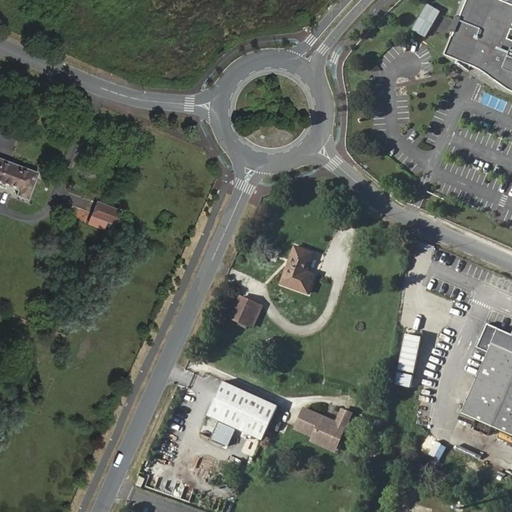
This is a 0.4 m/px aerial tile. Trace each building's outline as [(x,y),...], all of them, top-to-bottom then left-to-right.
[(511,7),(494,0),(469,0),(447,57),(479,70),(484,72),(491,77),(503,87),(511,93),(511,7)] [(498,100),(496,109),(503,111),(506,102),(498,100)] [(0,159),(0,158),(1,157),(0,156),(0,181),(7,184),(19,189),(18,193),(27,196),(37,171),(11,161),(10,164),(0,159)] [(98,200),(93,213),(114,221),(120,208),(98,200)] [(295,245),(281,281),(308,291),(315,273),(306,270),(313,251),(295,245)] [(247,323),(256,302),(240,295),(231,316),(247,323)] [(262,304),(256,302),(247,323),(253,325),(262,304)] [(479,320),(473,334),(479,336),(485,323),(479,320)] [(488,350),(462,412),(511,433),(511,332),(487,321),(477,345),(488,350)] [(405,338),(401,364),(413,366),(417,340),(405,338)] [(279,404),(225,379),(209,413),(264,438),(279,404)] [(398,415),(402,404),(392,401),(389,412),(398,415)] [(327,415),(306,405),(297,425),(315,434),(313,438),(330,445),(339,427),(345,429),(353,411),(344,407),(338,420),(332,417),(331,419),(326,417),(327,415)] [(272,419),(269,429),(278,432),(281,422),(272,419)]
